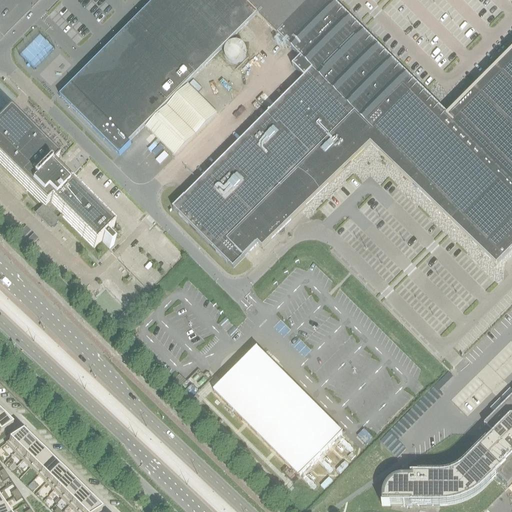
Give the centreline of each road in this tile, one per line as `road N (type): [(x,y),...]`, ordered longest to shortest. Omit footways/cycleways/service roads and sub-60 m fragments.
road 1 (secondary): [(246,511),(0,272)]
road 2 (unclassified): [(236,294),(0,59)]
road 3 (secondary): [(0,321),(202,511)]
road 4 (unclassified): [(166,511),(0,346)]
road 5 (residential): [(0,402),(110,511)]
